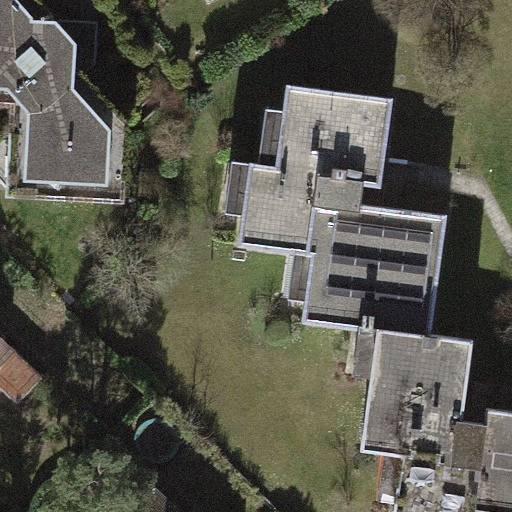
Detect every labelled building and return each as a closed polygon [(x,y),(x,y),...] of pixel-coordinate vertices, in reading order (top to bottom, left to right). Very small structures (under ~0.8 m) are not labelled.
[(21,0),(0,0),(0,92),(21,93),(34,111),(30,186),(128,193),(129,138),(84,94),(91,55),(81,36),(45,28),(21,0)] [(384,329),(440,337),(456,222),(383,211),(397,114),(292,99),(289,116),(264,113),(245,247),(325,258),(316,319),(384,329)] [(0,391),(22,412),(58,374),(0,320),(0,391)] [(511,511),(511,411),(480,407),(489,343),(440,337),(384,329),(367,451),(413,457),(405,511),(511,511)] [(138,511),(191,511),(166,486),(138,511)]
